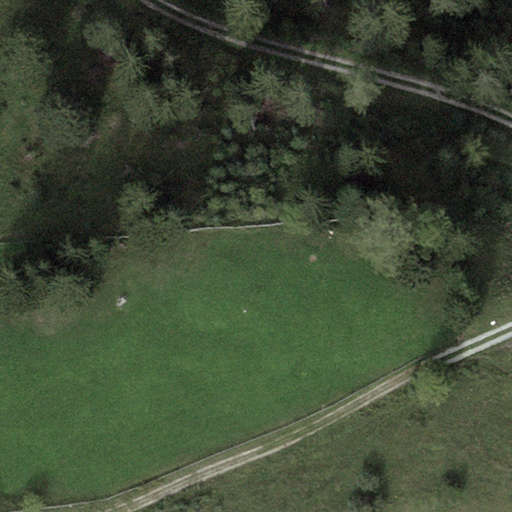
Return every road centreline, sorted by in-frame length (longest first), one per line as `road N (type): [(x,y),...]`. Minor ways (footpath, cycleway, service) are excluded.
road 1 (track): [(511,335),(415,374),(283,448),(126,511)]
road 2 (track): [(153,0),(202,34),(326,54),(511,119)]
